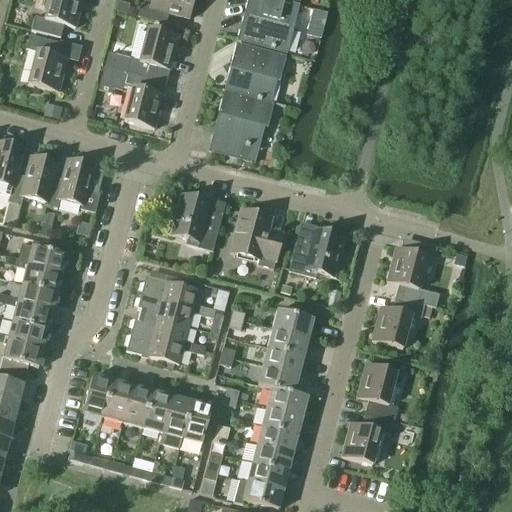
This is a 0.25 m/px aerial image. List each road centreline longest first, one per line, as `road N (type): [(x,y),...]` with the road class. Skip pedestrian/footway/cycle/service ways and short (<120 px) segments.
road 1 (residential): [(38,459),(60,368),(92,321),(135,161)]
road 2 (residential): [(304,511),(379,221)]
road 3 (residential): [(350,213),(405,0)]
road 4 (residential): [(172,169),(350,213)]
road 5 (residential): [(172,169),(216,0)]
road 6 (residential): [(104,0),(66,142)]
